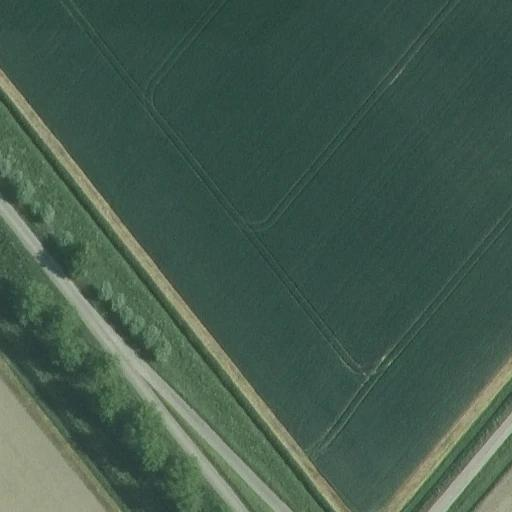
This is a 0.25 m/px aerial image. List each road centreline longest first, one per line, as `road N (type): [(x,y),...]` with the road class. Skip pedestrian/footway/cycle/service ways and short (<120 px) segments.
road 1 (unclassified): [(285,511),(103,338)]
road 2 (unclassified): [(237,511),(103,338)]
road 3 (unclassified): [(103,338),(0,208)]
